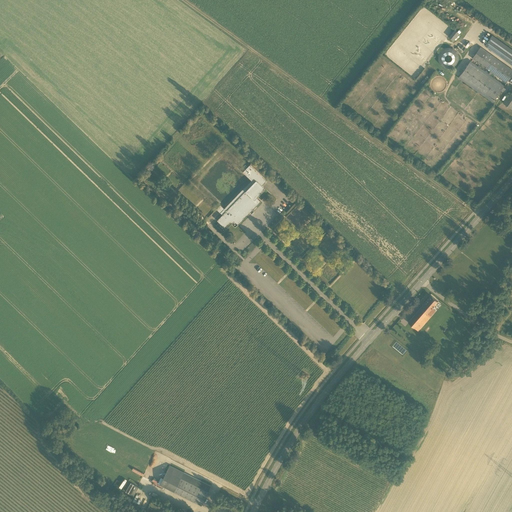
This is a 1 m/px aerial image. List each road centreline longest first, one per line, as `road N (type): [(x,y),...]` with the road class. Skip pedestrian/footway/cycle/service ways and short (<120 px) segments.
road 1 (track): [(475,212),(184,0)]
road 2 (tertiary): [(256,511),(320,401),(423,282)]
road 3 (tertiary): [(423,282),(511,181)]
